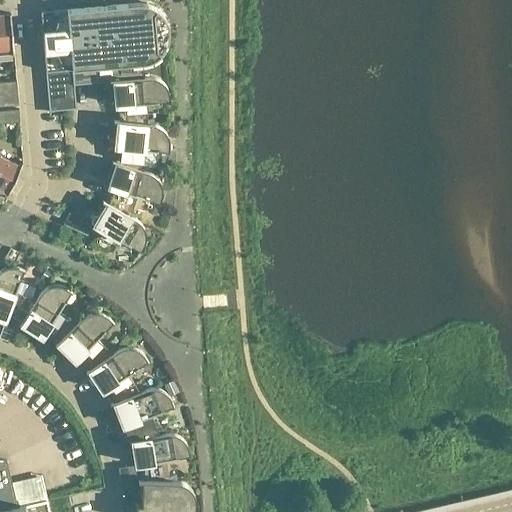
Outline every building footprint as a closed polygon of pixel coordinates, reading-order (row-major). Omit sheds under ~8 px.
[(109,83),(109,82),(143,79),(142,63),(144,63),(148,62),(151,61),(154,59),(157,57),(159,55),(162,52),(164,49),(165,46),(167,43),(168,40),(168,36),(168,33),(168,29),(167,26),(166,23),(165,19),(163,17),(161,14),(158,11),(156,9),(153,7),(148,5),(146,5),(144,4),(141,4),(138,4),(136,4),(51,11),(50,11),(40,12),(48,113),(50,113),(49,112),(76,110),(74,86),(109,83)] [(10,15),(8,15),(9,16),(0,17),(0,55),(12,55),(12,56),(13,56),(10,15)] [(148,79),(143,79),(109,82),(109,83),(109,84),(113,84),(115,107),(122,107),(121,123),(147,125),(145,104),(167,103),(169,103),(168,96),(168,94),(168,92),(167,90),(166,88),(165,86),(163,85),(161,83),(159,82),(157,81),(155,80),(153,79),(150,79),(148,79)] [(0,95),(17,94),(15,82),(0,83),(0,95)] [(17,94),(0,95),(0,107),(18,107),(17,94)] [(0,124),(19,123),(18,111),(0,112),(0,124)] [(152,126),(147,125),(121,123),(113,122),(113,124),(116,124),(114,148),(121,149),(116,164),(142,172),(144,151),(166,153),(166,154),(168,154),(169,147),(169,145),(169,143),(168,141),(167,139),(167,136),(165,135),(164,133),(162,131),(160,129),(158,128),(156,127),(154,126),(152,126)] [(0,192),(6,195),(4,200),(5,200),(22,163),(21,162),(19,167),(0,157),(0,192)] [(106,205),(128,217),(130,218),(136,197),(157,204),(157,205),(159,205),(161,198),(161,196),(162,193),(162,191),(161,189),(161,186),(160,184),(158,182),(157,180),(155,178),(154,177),(152,176),(149,175),(142,172),(116,164),(112,163),(111,164),(115,165),(107,188),(114,190),(106,205)] [(139,223),(137,222),(130,218),(128,217),(106,205),(102,202),(101,203),(104,205),(93,225),(68,214),(62,226),(114,250),(119,241),(138,252),(138,253),(139,253),(143,247),(144,245),(144,243),(145,240),(145,238),(145,236),(145,233),(144,231),(143,229),(142,227),(140,225),(139,223)] [(21,324),(35,301),(15,293),(23,272),(24,273),(24,271),(16,269),(13,268),(11,268),(8,268),(6,269),(4,269),(2,270),(0,271),(0,320),(4,322),(7,315),(21,324)] [(39,295),(35,301),(21,324),(18,328),(20,329),(21,326),(42,338),(45,332),(57,344),(76,324),(58,313),(70,294),(71,293),(65,289),(63,288),(61,287),(59,287),(56,286),(54,286),(52,287),(49,287),(47,288),(45,290),(43,291),(41,293),(39,295)] [(89,371),(111,356),(96,340),(111,324),(112,325),(113,324),(108,319),(106,318),(105,317),(103,316),(101,315),(99,314),(96,314),(94,314),(91,314),(89,315),(87,315),(84,317),(82,318),(80,320),(76,324),(57,344),(54,347),(55,348),(58,345),(75,362),(80,357),(89,371)] [(111,356),(89,371),(85,373),(86,374),(89,372),(102,392),(108,388),(114,403),(139,393),(127,375),(146,363),(146,364),(147,363),(144,357),(142,355),(141,354),(139,353),(137,351),(135,350),(133,350),(131,349),(129,349),(126,349),(124,349),(122,350),(119,351),(117,352),(111,356)] [(146,391),(139,393),(114,403),(109,405),(110,407),(114,405),(123,427),(129,425),(132,441),(159,436),(150,416),(171,408),(172,409),(173,408),(171,402),(170,400),(169,398),(167,397),(166,395),(164,394),(163,393),(160,391),(158,391),(156,390),(153,390),(151,390),(149,390),(146,391)] [(184,442),(182,440),(180,439),(178,438),(176,437),(174,436),(172,435),(170,435),(168,435),(166,435),(159,436),(132,441),(128,442),(128,443),(131,443),(136,466),(143,465),(142,481),(169,482),(165,461),(187,457),(187,458),(189,458),(188,451),(187,449),(186,446),(185,444),(184,442)] [(0,511),(48,511),(46,501),(19,508),(17,501),(15,502),(6,462),(0,461),(0,511)] [(42,474),(16,478),(19,500),(46,497),(42,474)] [(194,511),(194,509),(194,503),(194,500),(194,498),(193,496),(192,494),(191,492),(190,490),(188,488),(186,486),(185,485),(182,484),(180,483),(178,483),(176,483),(169,482),(142,481),(137,481),(137,483),(141,483),(140,506),(144,507),(143,511),(140,511),(140,510),(122,508),(121,511),(194,511)]
